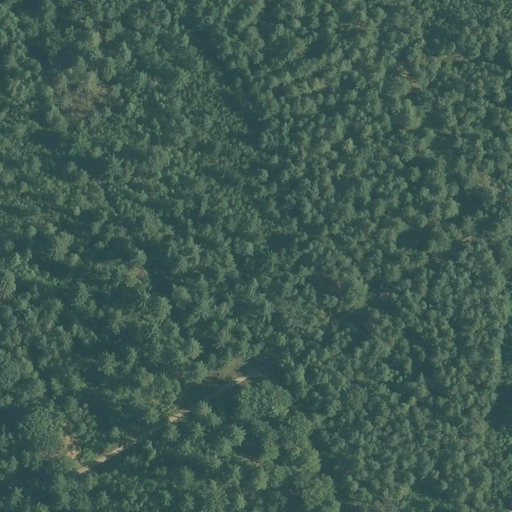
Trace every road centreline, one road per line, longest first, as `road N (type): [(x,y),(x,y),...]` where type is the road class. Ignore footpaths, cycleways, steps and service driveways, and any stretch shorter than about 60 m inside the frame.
road 1 (track): [(214,392),(2,0)]
road 2 (track): [(214,392),(480,238),(511,277)]
road 3 (track): [(270,362),(350,511)]
road 4 (track): [(75,475),(214,392)]
